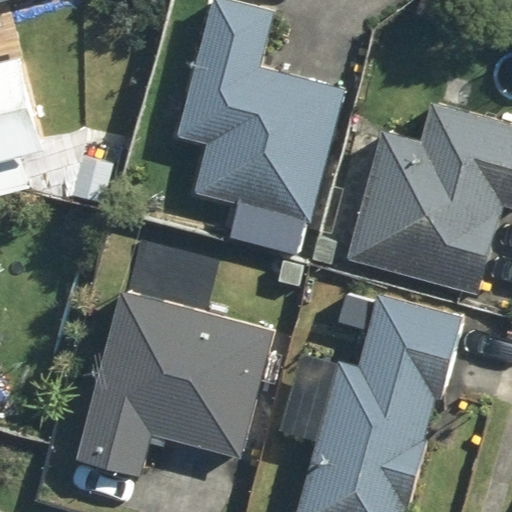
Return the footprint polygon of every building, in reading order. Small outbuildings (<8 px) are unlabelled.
[(194,192),(311,222),(346,88),(261,66),(275,10),(232,0),(214,0),(180,136),(207,142),(194,192)] [(0,159),(47,147),(23,56),(0,62),(0,159)] [(350,257),(479,293),(503,205),(511,207),(511,123),(435,102),(423,143),(384,133),(350,257)] [(105,203),(114,164),(86,156),(75,196),(105,203)] [(337,244),(319,239),(313,261),(332,266),(337,244)] [(278,281),(298,286),(304,264),(283,259),(278,281)] [(77,460),(138,475),(150,434),(241,458),(275,331),(122,292),(77,460)] [(299,511),(406,511),(437,398),(440,398),(463,315),(380,295),(360,370),(339,363),(299,511)]
